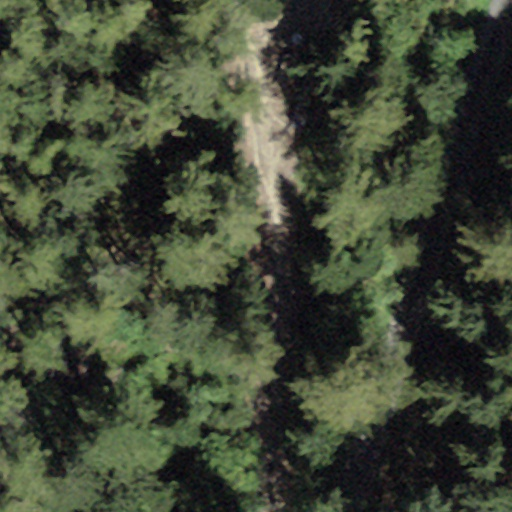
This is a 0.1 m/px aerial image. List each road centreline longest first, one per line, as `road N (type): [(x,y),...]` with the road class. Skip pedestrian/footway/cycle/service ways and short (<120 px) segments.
road 1 (unclassified): [(492,0),(447,127),(346,511)]
road 2 (track): [(232,0),(253,50),(271,206),(268,435),(276,511)]
